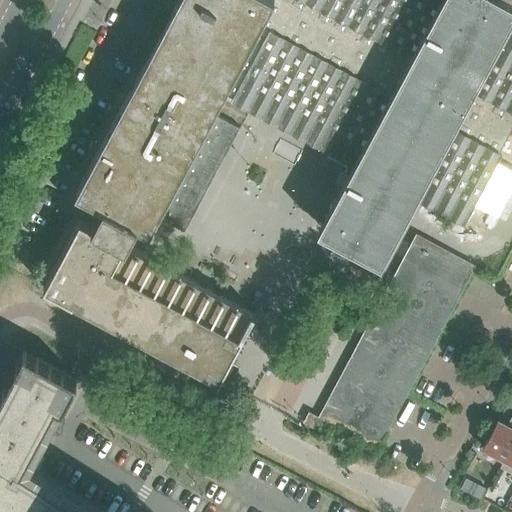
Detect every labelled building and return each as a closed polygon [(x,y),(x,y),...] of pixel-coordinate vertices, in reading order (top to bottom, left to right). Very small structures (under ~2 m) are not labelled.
[(335,150),(354,160),(349,169),(318,227),(381,261),(418,194),(425,197),(433,202),(454,213),(461,217),(464,219),(464,220),(465,221),(474,204),(501,153),(499,152),(511,129),(511,128),(511,21),(510,21),(511,17),(511,2),(508,0),(179,0),(169,19),(159,38),(146,62),(78,190),(76,189),(76,191),(105,206),(96,223),(82,216),(79,221),(44,287),(73,303),(74,302),(208,373),(207,375),(219,381),(221,376),(255,313),(244,306),(243,308),(226,299),(192,281),(148,257),(148,256),(125,243),(135,223),(150,231),(151,229),(149,228),(156,215),(173,224),(175,222),(229,122),(229,121),(212,112),(223,91),(234,97),(234,98),(235,96),(252,105),(259,109),(280,120),(286,123),(307,135),(314,138),(335,150)] [(405,259),(463,290),(474,269),(476,266),(418,235),(405,259)] [(0,511),(93,511),(21,467),(55,403),(62,407),(77,378),(24,350),(0,394),(0,511)] [(321,418),(320,418),(310,412),(307,418),(306,420),(317,426),(320,419),(321,418)] [(511,417),(508,425),(497,419),(483,445),(505,457),(511,443),(511,417)] [(511,471),(511,443),(505,457),(500,466),(511,471)]
